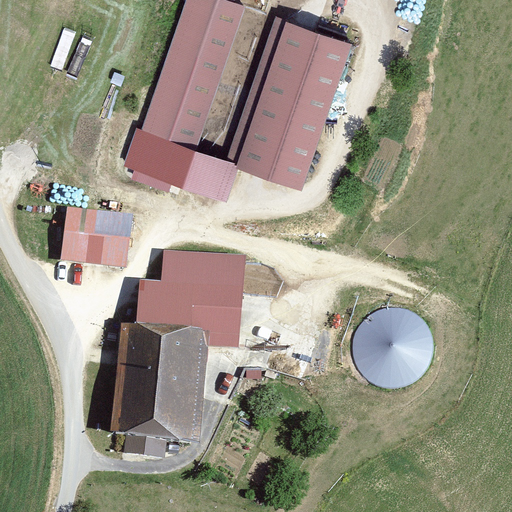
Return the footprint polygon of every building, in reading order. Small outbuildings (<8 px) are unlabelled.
[(238,0),(188,0),(187,5),(188,5),(146,135),(199,152),(246,3),(238,1),(238,0)] [(357,43),(280,16),(229,161),(307,188),(357,43)] [(138,161),(186,176),(193,156),(144,141),(138,161)] [(138,219),(71,212),(66,263),(133,270),(138,219)] [(205,448),(215,350),(242,353),(246,307),(251,265),(168,256),(165,285),(141,283),(137,327),(125,326),(114,439),(126,440),(125,457),(168,460),(170,445),(205,448)] [(374,385),(389,390),(404,390),(419,384),(430,373),(435,358),(435,343),(429,328),(417,318),(403,312),(387,312),(373,318),(362,330),(356,344),(357,360),(363,374),(374,385)]
